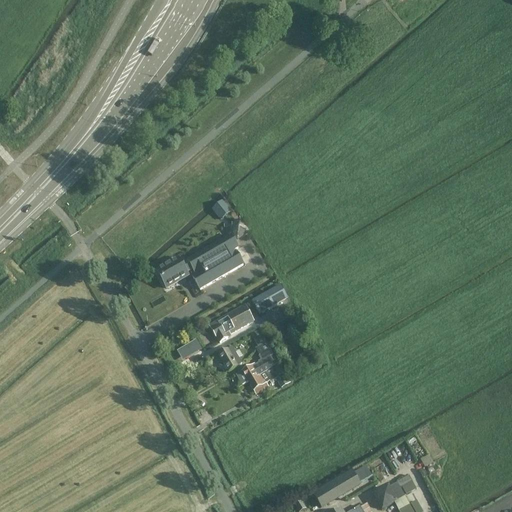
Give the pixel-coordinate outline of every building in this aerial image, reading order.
[(222,201),(212,210),(221,221),(231,212),(222,201)] [(241,223),(232,228),(238,239),(247,234),(241,223)] [(196,276),(193,278),(200,291),(243,266),(235,251),(238,249),(231,236),(188,261),(188,263),(193,270),(196,276)] [(193,270),(188,263),(181,267),(178,260),(157,272),(167,289),(188,277),(186,274),(193,270)] [(264,295),(251,302),(258,316),(271,308),(264,295)] [(245,305),(209,326),(220,345),(228,340),(228,339),(231,337),(230,336),(254,322),(245,305)] [(290,327),(287,330),(287,335),(291,338),(295,337),(298,334),(297,329),(294,326),(290,327)] [(260,357),(270,351),(258,331),(251,336),(259,348),(255,350),(260,357)] [(196,341),(192,343),(196,350),(200,348),(196,341)] [(236,355),(232,349),(219,356),(229,373),(242,365),(239,359),(242,357),(240,353),(236,355)] [(244,387),(249,384),(262,376),(279,365),(278,365),(276,366),(271,357),(273,356),(270,351),(260,357),(259,358),(261,361),(258,363),(259,364),(256,366),(255,365),(237,375),(244,387)] [(262,376),(249,384),(256,396),(269,388),(267,384),(270,383),(272,386),(275,384),(273,382),(276,381),(281,390),(290,384),(279,365),(262,376)] [(352,471),(313,495),(321,508),(360,485),(352,471)] [(388,487),(373,496),(381,511),(382,511),(395,504),(398,503),(397,501),(405,497),(397,484),(390,489),(388,487)] [(398,503),(395,504),(399,511),(410,506),(405,497),(397,501),(398,503)] [(302,502),(295,506),(298,511),(302,511),(307,509),(302,502)]
